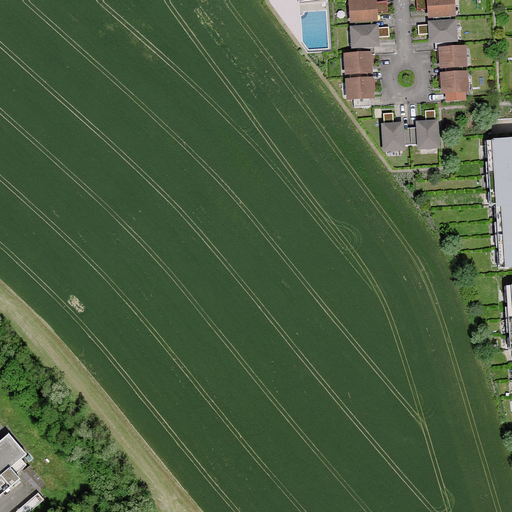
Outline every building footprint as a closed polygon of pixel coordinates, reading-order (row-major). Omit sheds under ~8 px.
[(418,0),(417,0),(417,10),(430,9),(431,16),(433,16),(434,24),(451,24),(451,15),(454,15),(452,0),(418,0)] [(389,12),(388,2),(375,3),(355,4),(352,5),(353,21),(356,21),(356,30),(377,28),(376,21),(373,22),(373,13),(389,12)] [(451,24),(434,24),(418,26),(419,35),(432,35),(432,41),(435,41),(436,51),(437,51),(453,50),(453,40),(455,40),(454,23),(451,24)] [(390,37),(389,27),(377,28),(356,30),(353,30),(354,47),(357,46),(358,55),(373,55),(373,47),(375,47),(375,38),(390,37)] [(465,65),(464,49),(453,50),(437,51),(438,60),(442,60),(443,67),(446,67),(446,75),(463,74),(463,66),(465,65)] [(373,55),(358,55),(347,56),(348,73),(350,73),(351,82),(368,80),(368,72),(370,71),(370,64),(374,64),(373,55)] [(463,74),(446,75),(439,76),(440,86),(444,86),(445,93),(447,93),(448,102),(465,101),(465,91),(467,91),(465,74),(463,74)] [(375,80),(368,80),(351,82),(349,82),(350,98),(354,98),(355,107),(371,106),(370,98),(372,97),(371,90),(376,90),(375,80)] [(438,147),(435,111),(425,111),(426,124),(419,125),(419,127),(410,128),(411,145),(421,145),(421,148),(438,147)] [(394,126),(393,113),(384,114),(386,150),(403,149),(403,146),(411,145),(410,128),(401,129),(401,126),(394,126)] [(497,227),(500,227),(501,244),(499,244),(499,253),(503,253),(504,265),(511,264),(511,143),(491,144),(492,157),(488,157),(488,166),(491,166),(492,183),(490,184),(490,193),(494,193),(495,205),(500,205),(501,217),(497,217),(497,227)] [(0,496),(20,479),(17,474),(27,465),(22,459),(27,454),(9,434),(0,441),(0,496)] [(16,511),(30,511),(45,500),(39,493),(16,511)]
